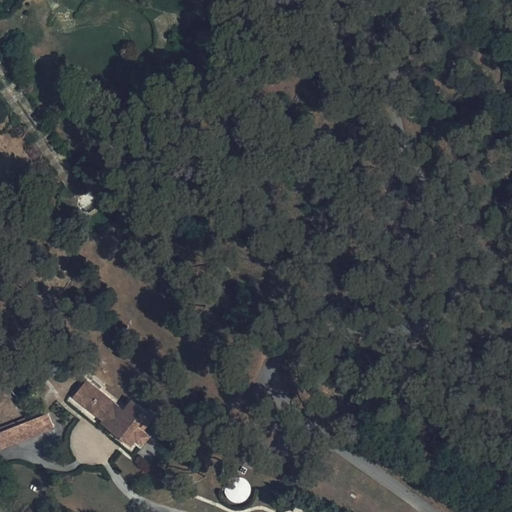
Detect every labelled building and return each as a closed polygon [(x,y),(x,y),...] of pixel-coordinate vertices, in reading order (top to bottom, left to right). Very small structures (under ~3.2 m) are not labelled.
[(140,450),(150,437),(141,431),(125,418),(118,414),(81,385),(70,399),(102,422),(99,426),(128,448),(131,444),(140,450)] [(124,405),(118,414),(125,418),(131,410),(124,405)] [(131,410),(125,418),(141,431),(148,422),(131,410)] [(45,415),(0,434),(0,452),(52,431),(45,415)] [(236,476),(226,495),(242,503),(252,484),(236,476)]
